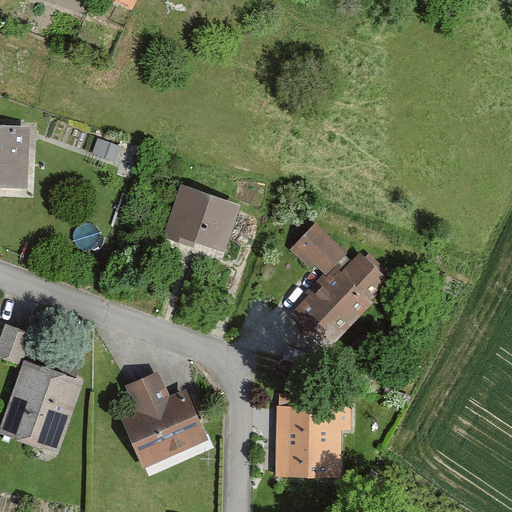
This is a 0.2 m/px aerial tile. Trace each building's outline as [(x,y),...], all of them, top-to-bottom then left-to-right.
[(29,118),(0,117),(0,184),(27,185),(29,118)] [(242,202),(178,183),(162,233),(226,252),(242,202)] [(316,221),(293,247),(324,274),(290,313),(330,348),(387,284),(316,221)] [(0,334),(0,357),(18,363),(29,330),(4,322),(0,334)] [(82,381),(23,359),(0,417),(0,432),(54,453),(82,381)] [(155,369),(123,383),(136,411),(119,418),(140,466),(203,437),(180,384),(165,391),(155,369)] [(347,406),(276,405),(275,474),(346,475),(347,406)]
